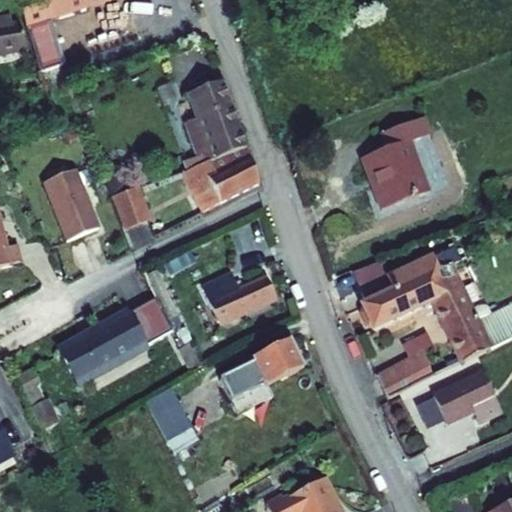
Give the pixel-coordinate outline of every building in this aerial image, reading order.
[(42,0),(25,6),(51,71),(68,64),(57,38),(53,39),(45,21),(113,0),(42,0)] [(0,56),(31,51),(26,26),(13,28),(12,21),(0,23),(0,56)] [(226,81),(190,95),(196,111),(231,93),(226,81)] [(251,145),(231,93),(196,111),(199,117),(214,154),(200,159),(192,163),(195,169),(251,145)] [(385,145),(362,153),(381,206),(429,188),(410,138),(426,132),(418,111),(378,126),(385,145)] [(199,117),(185,122),(200,159),(214,154),(199,117)] [(263,179),(251,145),(195,169),(214,205),(263,179)] [(81,167),(49,179),(71,238),(103,226),(81,167)] [(140,185),(120,194),(135,224),(155,214),(140,185)] [(7,198),(0,199),(0,262),(30,256),(25,238),(13,241),(6,214),(10,213),(7,198)] [(469,359),(511,336),(511,304),(486,318),(452,249),(397,275),(404,289),(369,305),(364,308),(369,316),(367,321),(370,327),(374,329),(439,297),(469,359)] [(232,271),(211,282),(229,316),(279,291),(268,268),(238,283),(232,271)] [(397,275),(363,292),(369,305),(404,289),(397,275)] [(132,309),(66,346),(87,382),(152,345),(132,309)] [(308,362),(293,334),(256,354),(257,358),(225,375),(243,410),(278,391),(272,381),(308,362)] [(66,346),(63,348),(83,384),(87,382),(66,346)] [(389,397),(439,374),(428,351),(378,374),(389,397)] [(38,367),(22,375),(28,387),(44,379),(38,367)] [(489,370),(440,392),(451,417),(480,405),(486,419),(507,410),(489,370)] [(177,388),(152,402),(160,417),(185,403),(177,388)] [(415,401),(425,429),(439,424),(429,396),(415,401)] [(51,397),(36,404),(48,427),(62,420),(51,397)] [(185,403),(160,417),(174,442),(199,428),(185,403)] [(0,463),(22,451),(7,425),(0,428),(0,463)] [(348,511),(327,471),(272,500),(277,511),(348,511)] [(511,511),(511,493),(484,507),(486,511),(511,511)]
